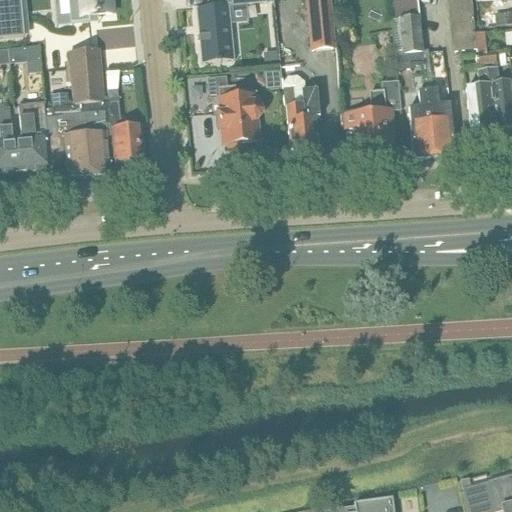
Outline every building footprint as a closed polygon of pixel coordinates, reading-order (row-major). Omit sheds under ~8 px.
[(0,0),(0,39),(24,37),(21,7),(12,8),(10,0),(0,0)] [(52,0),(52,1),(67,0),(71,34),(91,32),(90,27),(113,25),(110,0),(52,0)] [(195,9),(201,64),(233,61),(228,7),(266,4),(265,0),(206,0),(207,7),(195,9)] [(305,0),(311,54),(335,52),(329,0),(305,0)] [(417,0),(392,0),(394,20),(399,20),(402,55),(422,53),(419,18),(417,0)] [(476,49),(474,34),(470,0),(448,0),(454,53),(476,49)] [(484,33),(474,34),(476,49),(476,52),(486,51),(484,33)] [(38,48),(8,51),(9,65),(9,66),(27,65),(27,76),(41,75),(38,48)] [(484,52),(486,64),(496,62),(494,50),(484,52)] [(8,51),(0,51),(0,65),(9,65),(8,51)] [(98,51),(69,53),(73,106),(102,104),(98,51)] [(276,52),(264,53),(265,65),(277,64),(276,52)] [(486,64),(484,52),(468,54),(470,66),(486,64)] [(498,85),(496,72),(476,75),(479,88),(462,91),(471,143),(470,143),(470,145),(510,138),(509,130),(511,129),(511,113),(507,84),(498,85)] [(223,142),(239,140),(240,144),(257,143),(256,122),(259,117),(261,113),(254,102),(253,97),(235,98),(234,89),(226,89),(225,78),(208,80),(210,103),(219,103),(220,115),(218,115),(219,130),(222,130),(223,142)] [(288,137),(290,157),(318,155),(317,135),(315,119),(319,118),(316,91),(304,92),(303,85),(296,79),(287,80),(281,87),(283,108),(285,108),(288,137)] [(356,115),(342,116),(344,131),(358,129),(365,128),(367,150),(393,147),(391,125),(392,125),(391,113),(400,112),(398,92),(397,82),(382,84),(383,93),(369,95),(371,113),(356,115)] [(108,104),(110,122),(112,143),(114,143),(116,165),(143,163),(140,127),(126,129),(125,121),(120,122),(117,91),(107,92),(108,104)] [(436,91),(427,92),(433,160),(455,157),(450,105),(438,106),(436,91)] [(433,160),(427,92),(417,93),(418,107),(407,108),(411,142),(413,162),(433,160)] [(110,122),(108,104),(102,104),(73,106),(54,108),(54,116),(45,117),(50,167),(67,165),(68,180),(110,177),(108,157),(106,122),(110,122)] [(15,174),(50,171),(50,167),(45,117),(44,106),(19,108),(21,136),(12,137),(11,137),(15,174)] [(0,175),(15,174),(11,137),(12,137),(9,108),(0,108),(0,175)] [(460,482),(461,491),(469,488),(468,481),(460,482)] [(495,511),(490,490),(464,495),(467,511),(495,511)] [(327,511),(393,511),(392,500),(353,505),(354,508),(327,511)]
